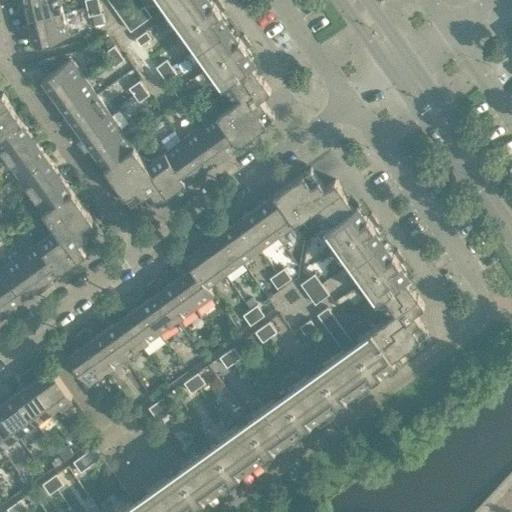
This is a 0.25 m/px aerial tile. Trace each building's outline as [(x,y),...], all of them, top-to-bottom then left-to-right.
[(64,12),(60,0),(24,0),(29,21),(64,12)] [(134,12),(125,0),(109,0),(131,30),(152,15),(144,4),(134,12)] [(163,0),(171,11),(185,0),(163,0)] [(185,0),(171,11),(197,47),(230,23),(221,10),(225,7),(220,0),(185,0)] [(99,3),(87,6),(89,15),(102,12),(99,3)] [(64,12),(29,21),(34,43),(69,34),(64,12)] [(256,60),(247,46),(251,43),(244,33),(239,36),(230,23),(197,47),(223,84),(252,63),(256,60)] [(146,29),(136,37),(141,44),(151,37),(146,29)] [(104,51),(109,58),(119,51),(114,44),(104,51)] [(119,51),(109,58),(114,65),(124,58),(119,51)] [(42,78),(55,97),(84,76),(71,57),(42,78)] [(156,65),(161,73),(172,65),(167,58),(156,65)] [(275,116),(261,96),(271,88),(264,79),(259,73),(252,63),(223,84),(235,100),(217,113),(238,142),(275,116)] [(172,65),(161,73),(166,79),(177,72),(172,65)] [(84,76),(55,97),(68,114),(97,93),(84,76)] [(140,79),(129,86),(134,93),(144,86),(140,79)] [(144,86),(134,93),(139,100),(149,93),(144,86)] [(0,134),(22,119),(10,102),(3,92),(0,93),(0,134)] [(80,132),(109,111),(97,93),(68,114),(80,132)] [(93,149),(122,129),(109,111),(80,132),(93,149)] [(238,142),(217,113),(199,126),(224,160),(231,154),(228,149),(238,142)] [(22,119),(0,134),(0,149),(6,158),(35,137),(22,119)] [(224,160),(199,126),(182,138),(203,167),(212,160),(216,165),(224,160)] [(105,167),(135,146),(122,129),(93,149),(105,167)] [(35,137),(6,158),(18,175),(47,154),(35,137)] [(203,167),(182,138),(164,151),(185,180),(203,167)] [(135,146),(105,167),(131,203),(151,189),(158,199),(168,192),(185,180),(164,151),(147,163),(135,146)] [(47,154),(18,175),(31,193),(60,172),(47,154)] [(354,204),(347,195),(342,188),(335,178),(325,186),(311,166),(274,192),(295,222),(313,209),(324,225),(354,204)] [(60,172),(31,193),(43,211),(73,190),(60,172)] [(73,190),(43,211),(56,228),(38,240),(59,270),(76,257),(77,258),(86,251),(79,240),(99,226),(73,190)] [(274,192),(256,205),(277,235),(295,222),(274,192)] [(354,204),(324,225),(351,262),(384,238),(375,225),(379,222),(372,212),(367,215),(358,201),(354,204)] [(256,205),(239,218),(259,247),(277,235),(256,205)] [(239,218),(221,230),(242,260),(259,247),(239,218)] [(221,230),(204,243),(224,272),(242,260),(221,230)] [(384,238),(351,262),(377,299),(406,278),(410,275),(401,261),(405,258),(397,248),(393,251),(384,238)] [(59,270),(38,240),(20,253),(45,287),(53,282),(49,277),(59,270)] [(204,243),(186,255),(206,285),(208,284),(224,272),(204,243)] [(45,287),(20,253),(3,266),(24,295),(34,288),(37,293),(45,287)] [(187,269),(175,278),(196,307),(215,294),(208,284),(206,285),(186,255),(181,259),(180,263),(182,266),(184,265),(187,269)] [(3,266),(0,267),(0,300),(9,313),(17,307),(13,302),(24,295),(3,266)] [(284,266),(277,272),(284,282),(292,277),(284,266)] [(284,282),(277,272),(270,276),(278,287),(284,282)] [(322,282),(315,272),(301,282),(308,292),(322,282)] [(155,277),(150,281),(178,320),(196,307),(175,278),(162,287),(159,283),(162,281),(160,278),(155,277)] [(406,278),(377,299),(389,315),(372,327),(392,356),(429,331),(414,311),(425,303),(418,294),(406,278)] [(151,295),(139,303),(160,333),(178,320),(150,281),(145,285),(144,289),(146,292),(148,291),(151,295)] [(322,282),(308,292),(315,303),(329,293),(322,282)] [(265,314),(257,303),(253,296),(246,301),(251,308),(250,308),(257,319),(265,314)] [(9,313),(0,300),(0,316),(1,319),(9,313)] [(120,303),(115,306),(143,345),(160,333),(139,303),(127,312),(124,308),(126,306),(124,303),(120,303)] [(353,340),(331,310),(328,305),(318,313),(343,348),(336,352),(360,386),(372,378),(375,382),(385,374),(382,370),(395,361),(392,356),(372,327),(353,340)] [(116,320),(104,329),(125,358),(143,345),(115,306),(110,310),(109,314),(111,317),(113,316),(116,320)] [(251,324),(257,319),(250,308),(243,313),(251,324)] [(300,325),(305,333),(316,325),(310,318),(300,325)] [(269,320),(262,325),(270,336),(277,330),(269,320)] [(270,336),(262,325),(255,330),(263,340),(270,336)] [(85,328),(80,331),(107,370),(125,358),(104,329),(92,337),(89,333),(91,331),(89,328),(85,328)] [(81,345),(68,354),(89,384),(107,370),(80,331),(74,335),(74,339),(76,342),(78,341),(81,345)] [(234,345),(227,350),(234,361),(241,356),(234,345)] [(234,361),(227,350),(220,355),(227,366),(234,361)] [(336,352),(300,378),(324,412),(337,403),(340,407),(350,400),(347,395),(360,386),(336,352)] [(31,366),(26,370),(54,409),(72,395),(51,366),(39,375),(36,371),(38,370),(36,367),(31,366)] [(27,384),(15,392),(36,421),(54,409),(26,370),(21,373),(20,378),(22,381),(24,379),(27,384)] [(198,371),(191,376),(198,386),(206,381),(198,371)] [(198,386),(191,376),(184,381),(192,391),(198,386)] [(300,378),(265,404),(289,437),(301,428),(304,432),(315,425),(312,420),(324,412),(300,378)] [(0,391),(0,407),(19,434),(36,421),(15,392),(3,400),(0,396),(2,395),(0,392),(0,391)] [(163,396),(156,401),(163,412),(170,406),(163,396)] [(163,412),(156,401),(149,406),(156,416),(163,412)] [(265,404),(229,429),(253,463),(265,454),(268,458),(279,450),(276,446),(289,437),(265,404)] [(118,406),(112,411),(116,417),(123,412),(118,406)] [(0,444),(1,446),(19,434),(0,407),(0,444)] [(229,429),(194,454),(218,488),(230,479),(233,483),(244,476),(241,471),(253,463),(229,429)] [(67,443),(57,451),(63,460),(74,452),(67,443)] [(94,445),(86,451),(93,462),(102,455),(94,445)] [(93,462),(86,451),(74,460),(81,470),(93,462)] [(218,488),(194,454),(159,479),(182,511),(183,511),(195,504),(198,508),(209,501),(206,496),(218,488)] [(57,472),(50,477),(57,487),(64,482),(57,472)] [(42,482),(50,493),(57,487),(50,477),(42,482)] [(182,511),(159,479),(134,497),(123,505),(128,511),(182,511)] [(21,497),(14,502),(21,511),(22,511),(29,508),(21,497)] [(7,507),(10,511),(21,511),(14,502),(7,507)]
